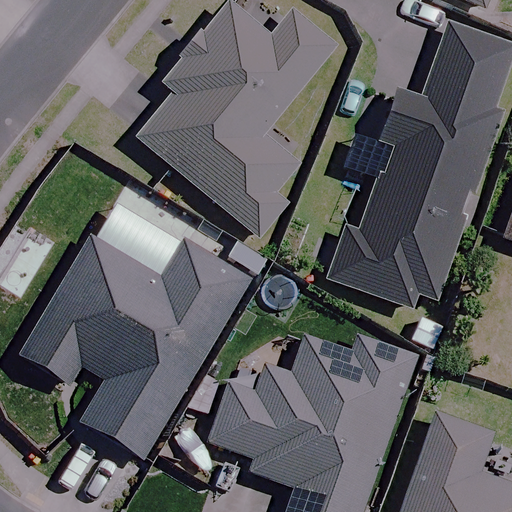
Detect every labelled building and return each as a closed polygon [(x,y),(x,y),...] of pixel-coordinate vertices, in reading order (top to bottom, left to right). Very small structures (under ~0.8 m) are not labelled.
[(435,0),(478,18),(485,0),(435,0)] [(289,210),(272,197),(292,172),(256,142),(328,56),(285,20),(262,47),(219,12),(158,85),(173,97),(132,147),(235,233),(256,250),(289,210)] [(509,55),(440,33),(415,109),(390,101),(375,148),(384,151),(356,240),(341,235),(323,290),(405,316),(409,303),(428,309),(509,55)] [(511,202),(497,246),(511,251),(511,202)] [(97,385),(71,432),(142,471),(244,286),(176,249),(155,287),(81,246),(13,367),(63,394),(75,373),(97,385)] [(356,511),(410,364),(348,342),(342,359),(297,344),(284,380),(256,370),(246,399),(223,391),(202,449),(248,466),(243,480),(287,496),(281,511),(356,511)] [(482,437),(422,418),(393,511),(511,511),(511,496),(468,483),(482,437)]
